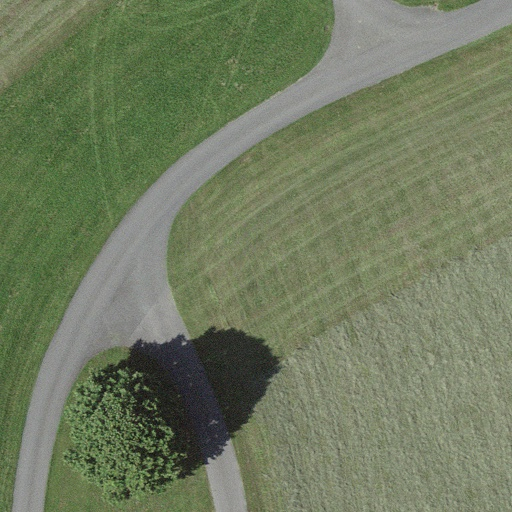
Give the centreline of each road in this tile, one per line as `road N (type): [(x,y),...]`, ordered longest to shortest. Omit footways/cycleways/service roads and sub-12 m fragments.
road 1 (unclassified): [(511,5),(254,125),(167,195),(110,271)]
road 2 (unclassified): [(110,271),(190,378),(232,511)]
road 3 (unclassified): [(110,271),(50,400),(30,511)]
